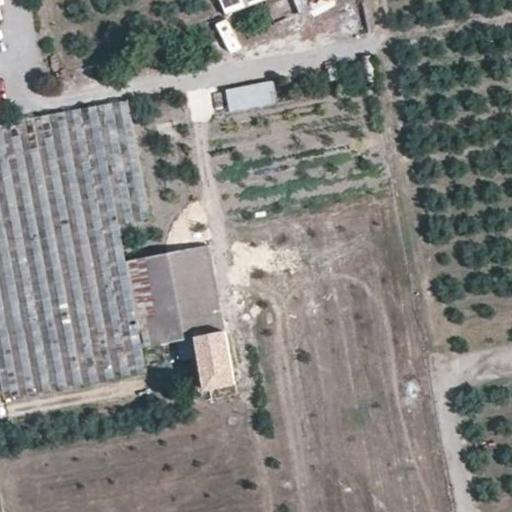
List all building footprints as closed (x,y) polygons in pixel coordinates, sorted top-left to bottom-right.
[(221,0),(226,14),(262,0),(221,0)] [(226,88),(231,111),(276,103),(272,80),(226,88)] [(127,98),(47,113),(0,122),(0,374),(5,399),(147,372),(141,346),(125,261),(118,224),(149,218),(127,98)] [(196,336),(225,330),(209,246),(125,261),(141,346),(196,336)] [(225,330),(196,336),(196,343),(188,345),(191,358),(199,357),(205,387),(205,389),(235,383),(225,330)] [(196,389),(205,387),(199,357),(191,358),(196,389)]
